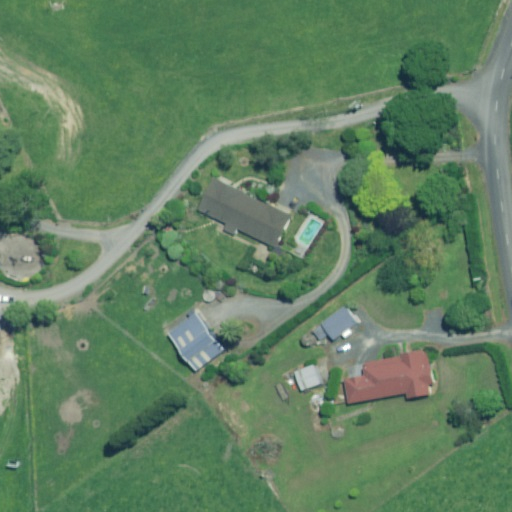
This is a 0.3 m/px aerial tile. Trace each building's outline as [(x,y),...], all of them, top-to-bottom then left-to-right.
[(225,222),(222,228),(237,235),(240,229),(279,247),(293,216),(219,181),(204,212),(225,222)] [(345,302),(310,328),(321,343),(328,337),(333,343),(342,337),(345,342),(356,334),(352,329),(361,323),(345,302)] [(198,314),(171,334),(199,372),(226,352),(198,314)] [(342,369),(350,405),(408,392),(410,400),(433,395),(431,386),(439,385),(435,370),(432,371),(427,350),(342,369)] [(322,386),(316,364),(294,371),(301,393),(322,386)]
